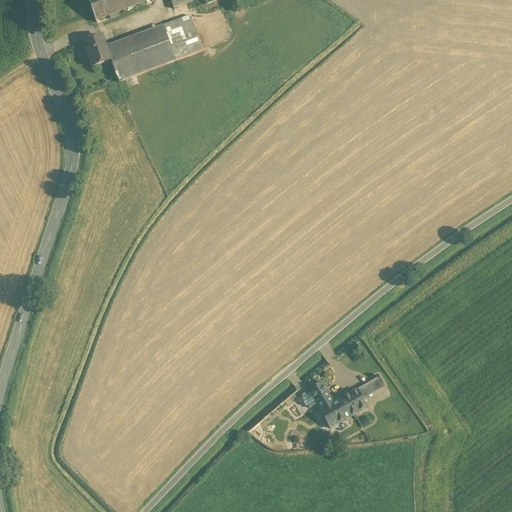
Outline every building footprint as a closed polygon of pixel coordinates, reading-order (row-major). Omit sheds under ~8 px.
[(88,0),(97,23),(98,23),(97,21),(152,0),(88,0)] [(183,0),(170,0),(174,10),(185,6),(183,0)] [(190,17),(163,27),(167,38),(176,62),(203,52),(190,17)] [(163,27),(106,48),(110,59),(167,38),(163,27)] [(102,37),(84,43),(93,68),(104,64),(104,63),(111,61),(110,59),(106,48),(102,37)] [(167,38),(110,59),(111,61),(119,83),(176,62),(167,38)] [(378,378),(369,383),(375,392),(383,387),(378,378)] [(362,399),(375,392),(369,383),(357,390),(362,399)] [(333,403),(323,384),(309,392),(302,396),(304,399),(302,400),(306,406),(308,405),(309,408),(316,405),(330,429),(367,408),(363,402),(349,409),(343,398),(333,403)] [(357,390),(343,398),(349,409),(363,402),(362,399),(357,390)]
